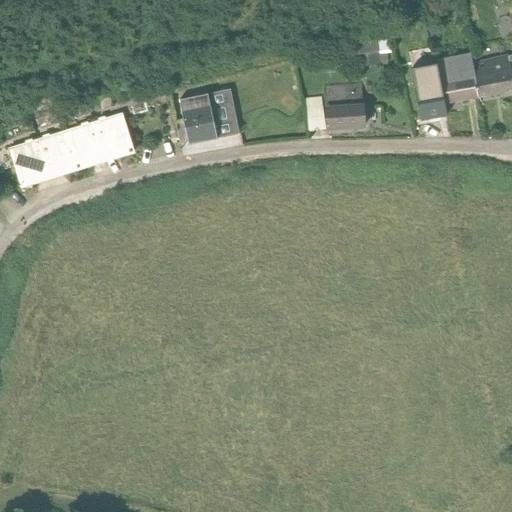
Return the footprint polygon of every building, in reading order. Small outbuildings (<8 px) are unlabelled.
[(365,44),(366,66),(393,65),(392,42),(365,44)] [(479,100),(473,65),(471,56),(435,63),(436,67),(443,107),(479,100)] [(511,58),(473,65),(479,100),(511,94),(511,58)] [(445,120),(443,107),(436,67),(411,71),(421,124),(445,120)] [(366,131),(362,88),(324,91),(327,134),(366,131)] [(179,103),(188,147),(216,141),(207,97),(179,103)] [(230,100),(216,104),(225,136),(239,133),(230,100)] [(120,117),(91,126),(104,167),(133,158),(120,117)] [(91,126),(63,134),(76,175),(104,167),(91,126)] [(63,134),(35,143),(48,184),(76,175),(63,134)] [(6,152),(19,193),(48,184),(35,143),(6,152)]
